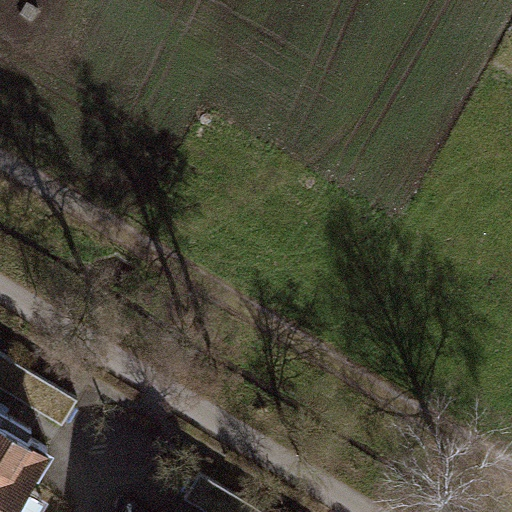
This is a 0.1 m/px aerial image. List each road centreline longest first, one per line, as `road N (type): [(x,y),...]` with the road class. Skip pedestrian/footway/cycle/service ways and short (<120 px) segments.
road 1 (track): [(0,160),(511,465)]
road 2 (track): [(364,511),(0,289)]
